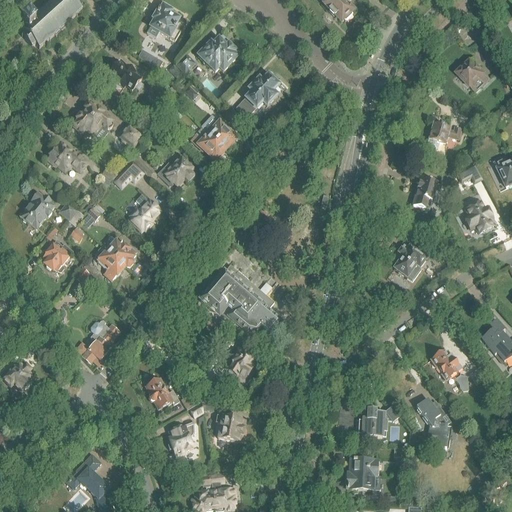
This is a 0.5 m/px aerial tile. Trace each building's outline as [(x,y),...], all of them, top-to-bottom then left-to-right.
[(54,0),(53,2),(51,0),(50,0),(50,1),(51,2),(46,5),(44,6),(45,7),(41,10),(40,10),(39,11),(39,12),(36,15),(35,15),(34,15),(36,18),(31,22),(29,19),(28,20),(24,15),(18,20),(22,25),(22,26),(24,28),(21,31),(25,35),(22,38),(32,50),(35,47),(39,51),(54,37),(56,39),(57,38),(56,38),(61,34),(62,34),(61,33),(66,29),(67,28),(71,24),(72,24),(73,24),(71,22),(76,17),(76,18),(77,18),(76,17),(82,12),(76,5),(79,3),(80,3),(77,0),(54,0)] [(342,0),(342,1),(341,0),(322,0),(327,4),(324,7),(329,12),(328,13),(329,13),(328,14),(334,20),(336,19),(341,24),(343,22),(345,24),(352,17),(350,15),(352,12),(347,7),(348,6),(350,3),(346,0),(343,0),(342,0)] [(181,21),(176,18),(177,17),(162,8),(159,13),(158,12),(157,14),(153,12),(149,19),(151,20),(154,22),(147,35),(156,40),(159,34),(174,44),(180,34),(176,32),(177,31),(175,30),(181,21)] [(235,53),(228,46),(230,45),(222,38),(218,41),(213,46),(211,45),(198,58),(215,74),(219,70),(223,74),(237,59),(233,56),(235,53)] [(185,56),(175,66),(184,75),(194,65),(185,56)] [(155,60),(151,68),(157,73),(162,65),(155,60)] [(486,78),(470,62),(456,76),(474,95),(488,82),(485,79),(486,78)] [(139,93),(143,88),(139,85),(141,83),(134,77),(136,75),(127,67),(124,70),(118,65),(117,66),(115,67),(112,69),(111,72),(111,74),(110,75),(117,81),(114,84),(116,86),(123,91),(126,87),(133,93),(135,90),(139,93)] [(171,87),(177,81),(182,76),(174,68),(169,73),(163,79),(171,87)] [(511,78),(506,68),(500,72),(507,84),(508,84),(510,88),(511,91),(511,78)] [(235,111),(246,122),(263,105),(267,109),(277,99),(273,95),(279,88),(277,86),(280,83),(274,77),(271,80),(269,78),(263,85),(260,82),(250,92),(252,95),(247,101),(246,100),(235,111)] [(197,96),(200,92),(194,86),(190,89),(185,93),(193,102),(198,97),(197,96)] [(164,96),(173,103),(177,98),(167,91),(164,96)] [(105,133),(107,131),(110,131),(111,130),(113,127),(112,125),(111,125),(113,123),(103,115),(97,110),(97,111),(91,106),(91,107),(88,107),(85,111),(85,113),(82,117),(80,117),(77,121),(77,123),(73,129),(82,137),(84,134),(85,134),(84,135),(85,137),(86,139),(88,140),(90,140),(91,139),(92,140),(101,129),(105,133)] [(236,140),(209,114),(199,126),(202,129),(206,132),(226,151),(236,140)] [(163,121),(171,129),(176,124),(168,116),(163,121)] [(472,119),(466,129),(477,136),(483,127),(472,119)] [(437,153),(439,145),(445,146),(447,139),(458,142),(460,132),(454,130),(453,133),(449,132),(449,131),(433,126),(429,142),(426,150),(437,153)] [(133,152),(144,138),(129,127),(118,140),(121,142),(121,144),(125,147),(126,146),(133,152)] [(226,151),(206,132),(202,129),(195,137),(196,137),(192,142),(198,147),(215,162),(226,151)] [(70,167),(80,175),(82,173),(84,172),(86,169),(86,167),(88,165),(78,158),(77,158),(62,146),(58,150),(57,150),(54,154),(52,154),(50,157),(50,159),(47,163),(56,170),(57,169),(65,174),(66,172),(68,172),(70,170),(70,168),(70,167)] [(466,168),(472,164),(469,156),(462,160),(466,168)] [(156,177),(144,165),(136,158),(131,163),(139,171),(140,170),(151,181),(156,177)] [(193,178),(195,177),(192,174),(193,172),(189,168),(190,168),(185,163),(185,164),(180,160),(164,176),(168,180),(166,181),(172,187),(173,185),(177,189),(184,181),(187,185),(189,183),(189,184),(194,179),(193,178)] [(511,161),(511,160),(506,162),(504,160),(503,161),(504,163),(495,167),(506,190),(508,189),(511,191),(511,190),(511,161)] [(144,177),(132,166),(114,184),(122,191),(131,182),(135,185),(144,177)] [(480,179),(474,168),(457,177),(461,185),(471,180),(472,182),(480,179)] [(455,171),(443,169),(441,181),(452,183),(455,171)] [(117,177),(108,170),(103,176),(100,180),(106,185),(102,189),(106,191),(110,186),(109,185),(112,182),(113,183),(117,177)] [(429,213),(436,186),(429,184),(429,182),(418,179),(416,185),(419,186),(412,208),(429,213)] [(50,214),(54,209),(50,206),(51,204),(45,199),(43,200),(37,196),(31,203),(33,205),(21,220),(23,221),(23,223),(26,225),(27,225),(36,232),(46,219),(47,220),(51,215),(50,214)] [(136,203),(143,209),(142,210),(141,210),(139,213),(137,211),(130,218),(132,219),(129,222),(141,235),(144,232),(145,233),(152,226),(151,225),(154,222),(153,221),(161,213),(157,209),(156,207),(153,206),(150,203),(148,204),(142,197),(136,203)] [(479,200),(470,205),(472,208),(465,212),(468,218),(463,221),(470,233),(475,231),(478,237),(494,229),(490,223),(493,221),(486,208),(484,210),(479,200)] [(69,223),(77,212),(67,205),(59,215),(69,223)] [(102,216),(105,213),(97,206),(95,209),(102,216)] [(93,211),(88,216),(95,223),(101,218),(93,211)] [(69,224),(75,229),(84,218),(78,214),(78,213),(77,212),(69,223),(69,224)] [(67,241),(75,249),(78,245),(79,245),(84,238),(82,237),(83,235),(77,230),(67,241)] [(52,245),(58,237),(53,233),(46,242),(52,245)] [(129,269),(133,265),(132,264),(131,262),(136,257),(122,244),(122,245),(117,241),(107,252),(125,268),(125,267),(127,269),(129,269)] [(68,257),(70,255),(58,245),(55,249),(53,247),(43,261),(46,264),(45,266),(47,267),(47,269),(50,272),(52,271),(54,273),(56,271),(58,273),(70,258),(68,257)] [(420,271),(419,270),(426,261),(406,247),(405,247),(402,245),(398,251),(400,252),(397,256),(399,257),(396,261),(400,263),(394,271),(412,284),(420,271)] [(125,268),(107,252),(103,248),(98,253),(103,257),(97,263),(107,272),(104,276),(111,283),(115,279),(117,278),(120,275),(120,273),(125,268)] [(266,285),(259,293),(230,268),(207,294),(199,287),(193,295),(201,302),(200,302),(219,318),(232,330),(233,328),(238,331),(239,329),(246,336),(256,338),(260,333),(268,341),(270,339),(273,339),(281,330),(280,327),(282,325),(268,313),(274,305),(265,298),(272,290),(266,285)] [(81,286),(89,277),(82,271),(75,280),(81,286)] [(90,290),(95,285),(90,280),(85,284),(90,290)] [(97,285),(92,289),(99,295),(103,291),(97,285)] [(215,340),(221,331),(211,322),(204,331),(215,340)] [(104,365),(103,364),(101,363),(107,355),(104,353),(108,347),(115,337),(109,332),(106,335),(102,331),(102,329),(98,326),(95,326),(91,331),(92,335),(94,336),(91,340),(91,343),(95,346),(89,353),(82,347),(77,353),(84,359),(83,360),(90,366),(93,363),(100,369),(104,365)] [(511,344),(500,331),(495,336),(492,333),(485,339),(505,364),(511,360),(511,344)] [(5,348),(10,343),(1,333),(0,334),(0,355),(7,349),(5,348)] [(294,339),(288,334),(283,339),(290,345),(294,339)] [(257,360),(250,356),(247,354),(247,353),(245,352),(244,352),(242,351),(242,352),(237,349),(225,370),(230,373),(228,377),(234,381),(235,379),(238,381),(237,382),(241,384),(241,383),(244,385),(254,369),(252,368),(257,360)] [(462,392),(468,392),(466,379),(460,378),(460,376),(458,374),(461,372),(449,357),(447,358),(443,353),(441,355),(437,354),(435,356),(434,359),(432,361),(447,382),(452,378),(454,382),(455,382),(456,381),(461,388),(460,388),(460,389),(462,392)] [(30,387),(32,385),(30,383),(33,380),(29,375),(31,373),(26,367),(23,370),(19,365),(2,381),(11,390),(14,387),(22,395),(24,393),(31,387),(30,387)] [(477,387),(486,380),(479,370),(469,377),(477,387)] [(173,408),(179,405),(174,396),(169,395),(168,396),(160,382),(157,383),(156,381),(148,386),(149,387),(146,389),(151,397),(150,399),(150,402),(152,404),(155,404),(159,412),(160,412),(162,414),(168,411),(166,409),(172,405),(173,408)] [(203,403),(203,405),(215,407),(215,406),(214,406),(214,404),(200,394),(196,399),(202,404),(203,403)] [(181,403),(187,412),(200,405),(191,397),(186,399),(184,396),(181,398),(183,401),(181,403)] [(447,428),(452,424),(437,403),(432,407),(427,401),(416,410),(432,430),(430,438),(429,438),(427,448),(446,451),(448,436),(445,436),(447,428)] [(204,412),(203,405),(203,403),(202,404),(200,405),(187,412),(187,413),(190,411),(194,417),(203,412),(204,412)] [(402,421),(389,403),(381,409),(395,427),(402,421)] [(214,414),(215,407),(203,405),(204,412),(214,414)] [(362,438),(365,438),(375,438),(375,439),(384,439),(384,434),(387,434),(387,422),(385,422),(385,416),(374,416),(374,415),(362,414),(362,421),(363,421),(362,438)] [(246,423),(240,422),(240,421),(237,421),(236,421),(228,420),(228,419),(224,418),(223,419),(217,417),(215,425),(220,426),(217,440),(230,443),(236,445),(237,445),(241,445),(243,438),(244,438),(245,430),(244,430),(246,423)] [(193,425),(194,425),(169,434),(171,440),(168,441),(170,446),(168,446),(167,448),(169,452),(171,453),(172,452),(176,463),(186,459),(184,453),(193,450),(189,440),(190,440),(192,439),(193,437),(193,436),(194,434),(193,425)] [(206,428),(207,437),(213,438),(215,430),(206,428)] [(407,451),(394,450),(394,459),(406,460),(407,451)] [(409,450),(407,464),(415,458),(409,450)] [(85,491),(87,491),(96,499),(99,511),(112,511),(111,509),(114,508),(109,492),(92,475),(101,467),(92,458),(76,474),(78,475),(71,482),(77,488),(79,486),(83,490),(85,491)] [(376,479),(376,464),(351,463),(350,477),(373,478),(376,479)] [(211,478),(211,475),(199,478),(199,481),(198,481),(199,488),(206,487),(207,489),(204,489),(204,492),(198,492),(198,495),(195,496),(195,502),(191,503),(191,511),(210,511),(215,511),(213,494),(212,494),(211,486),(212,486),(211,478)] [(211,478),(212,486),(224,486),(224,477),(218,477),(211,478)] [(373,478),(350,477),(348,477),(347,491),(372,492),(373,478)] [(213,494),(215,511),(224,511),(223,511),(237,511),(235,492),(213,494)] [(399,508),(400,500),(387,499),(386,508),(399,508)]
